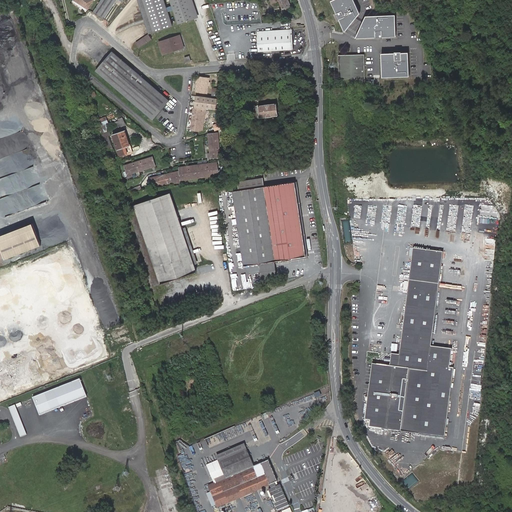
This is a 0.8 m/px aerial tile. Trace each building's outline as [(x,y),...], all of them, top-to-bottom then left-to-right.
[(72,0),(73,0),(87,10),(94,0),(72,0)] [(115,0),(100,0),(94,12),(104,18),(115,0)] [(173,26),(164,0),(138,0),(149,33),(173,26)] [(193,0),(170,0),(179,24),(199,17),(193,0)] [(271,0),(273,3),(279,1),(282,9),(283,11),(286,10),(286,8),(291,6),(288,0),(271,0)] [(353,0),(335,0),(332,2),(346,33),(360,14),(353,0)] [(395,15),(364,16),(355,39),(396,38),(395,15)] [(292,31),(257,34),(259,53),(293,51),(292,31)] [(136,44),(139,49),(152,39),(148,34),(136,44)] [(180,34),(174,36),(178,47),(183,45),(180,34)] [(178,47),(174,36),(160,40),(164,51),(178,47)] [(170,100),(113,51),(95,70),(153,119),(170,100)] [(409,52),(382,53),(382,78),(410,77),(409,52)] [(338,55),(339,79),(365,78),(364,54),(338,55)] [(85,62),(93,67),(97,61),(89,56),(85,62)] [(210,79),(199,78),(197,93),(208,94),(210,79)] [(218,98),(196,95),(194,108),(193,108),(190,130),(198,131),(203,130),(206,108),(216,109),(218,98)] [(255,105),(256,118),(278,115),(276,103),(255,105)] [(106,116),(97,120),(100,131),(110,128),(106,116)] [(124,117),(118,119),(122,127),(127,125),(124,117)] [(121,156),(134,151),(127,129),(113,134),(121,156)] [(218,132),(208,133),(210,153),(208,153),(209,158),(220,158),(218,132)] [(156,165),(153,156),(125,165),(128,176),(133,174),(133,173),(156,165)] [(181,183),(181,182),(181,180),(219,175),(217,163),(180,167),(180,171),(150,179),(152,188),(169,184),(181,183)] [(294,182),(232,192),(244,265),(306,256),(294,182)] [(128,196),(139,191),(138,186),(126,190),(128,196)] [(170,193),(134,205),(160,283),(196,272),(177,213),(170,193)] [(32,223),(0,235),(0,243),(6,260),(41,245),(32,223)] [(449,233),(448,242),(469,244),(470,235),(449,233)] [(431,347),(443,252),(413,249),(399,355),(391,354),(390,366),(377,365),(368,427),(445,437),(456,350),(431,347)] [(368,427),(377,365),(374,364),(370,393),(366,427),(368,427)] [(40,416),(86,397),(79,379),(33,398),(40,416)] [(27,435),(15,405),(9,408),(20,437),(27,435)] [(214,484),(209,486),(218,507),(270,486),(266,476),(260,479),(245,443),(216,455),(218,460),(206,465),(214,484)] [(349,481),(364,468),(347,450),(332,464),(349,481)] [(159,475),(167,511),(182,511),(173,472),(159,475)] [(409,489),(418,480),(412,473),(402,482),(409,489)] [(334,511),(353,511),(356,511),(350,492),(330,498),(334,511)] [(373,509),(379,507),(374,496),(368,498),(373,509)]
